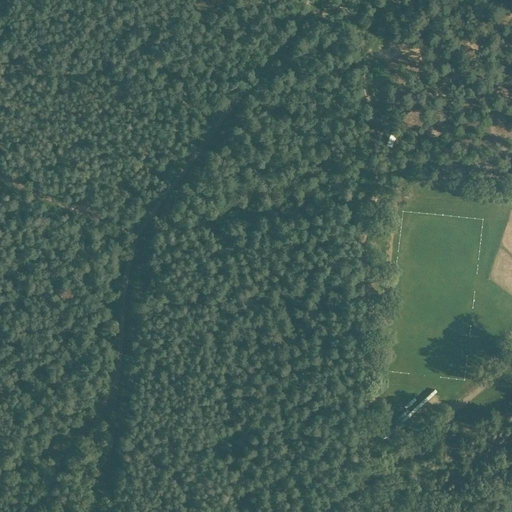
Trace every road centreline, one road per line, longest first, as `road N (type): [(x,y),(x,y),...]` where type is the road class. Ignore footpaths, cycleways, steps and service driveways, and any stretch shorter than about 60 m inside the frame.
road 1 (track): [(96,511),(125,286),(142,232),(308,0)]
road 2 (track): [(325,511),(511,360)]
road 3 (track): [(222,117),(116,71),(40,72),(0,61)]
road 4 (track): [(30,511),(115,381)]
